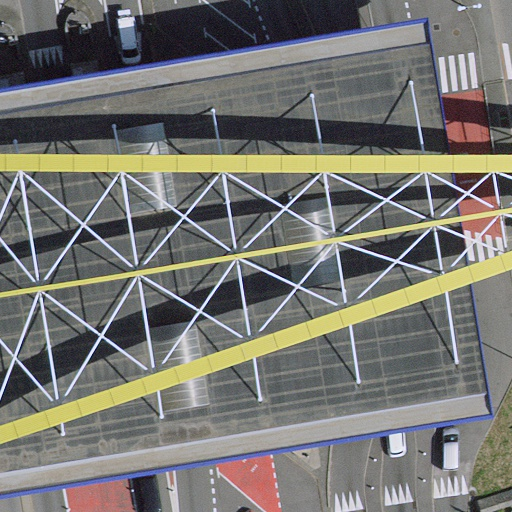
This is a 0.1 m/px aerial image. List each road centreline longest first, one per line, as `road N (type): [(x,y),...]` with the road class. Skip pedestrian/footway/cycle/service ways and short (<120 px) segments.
road 1 (motorway): [(39,0),(47,60),(94,159),(157,511)]
road 2 (motorway): [(351,511),(356,418),(310,96),(272,0)]
road 3 (motorway): [(402,511),(401,403),(382,266),(353,88),(324,0)]
road 4 (motorway): [(451,511),(456,392),(388,0)]
road 5 (motorway): [(123,0),(170,281),(196,511)]
road 6 (motorway): [(0,244),(48,511)]
